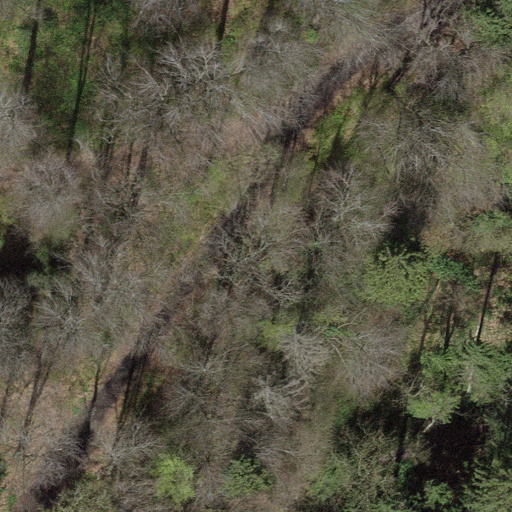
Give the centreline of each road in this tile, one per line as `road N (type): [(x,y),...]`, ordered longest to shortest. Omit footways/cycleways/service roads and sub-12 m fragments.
road 1 (track): [(301,116),(275,144),(39,511)]
road 2 (track): [(436,0),(371,40),(301,116)]
